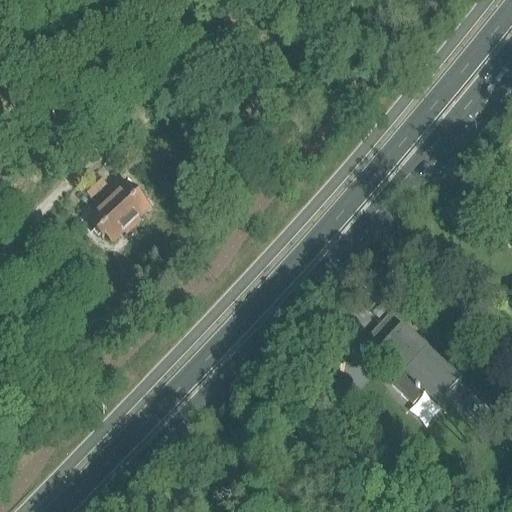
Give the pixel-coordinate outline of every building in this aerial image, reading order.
[(99,179),(92,185),(99,194),(106,188),(99,179)] [(99,194),(92,185),(84,192),(91,200),(99,194)] [(108,203),(133,230),(140,223),(139,222),(151,211),(128,185),(108,203)] [(126,236),(133,230),(108,203),(89,221),(95,228),(92,231),(104,244),(108,241),(113,246),(125,235),(126,236)] [(425,396),(436,383),(437,383),(433,379),(444,367),(391,317),(364,346),(374,356),(377,353),(403,377),(393,387),(403,397),(402,398),(414,409),(425,397),(425,396)] [(0,450),(10,460),(21,449),(10,438),(0,448),(0,450)]
